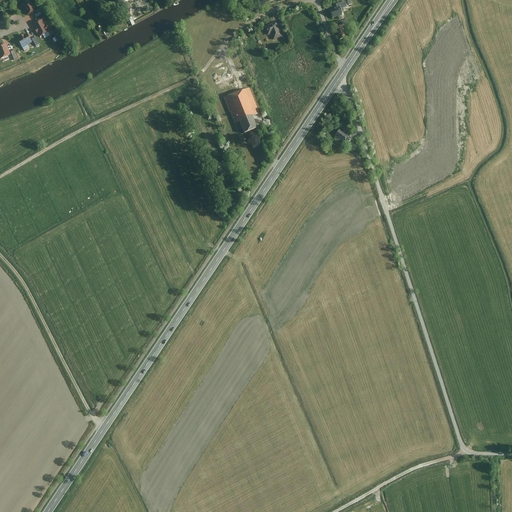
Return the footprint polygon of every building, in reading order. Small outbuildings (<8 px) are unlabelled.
[(28,0),(22,5),(29,13),(35,8),(28,0)] [(347,2),(338,5),(339,10),(342,9),(348,7),(347,2)] [(333,12),(335,19),(344,16),(342,9),(339,10),(333,12)] [(41,21),(33,26),(39,36),(47,30),(41,21)] [(281,34),(277,23),(265,28),(268,37),(272,35),(274,41),(283,38),(281,34)] [(344,26),(337,28),(342,41),(348,38),(344,26)] [(26,34),(17,39),(22,48),(32,43),(26,34)] [(6,43),(0,45),(0,52),(2,56),(10,52),(6,43)] [(239,121),(244,134),(258,129),(252,115),(256,113),(259,112),(250,88),(224,98),(234,123),(239,121)] [(349,136),(339,130),(335,137),(344,143),(349,136)]
